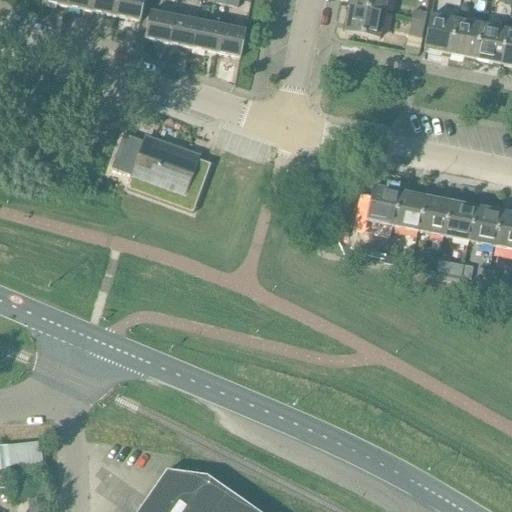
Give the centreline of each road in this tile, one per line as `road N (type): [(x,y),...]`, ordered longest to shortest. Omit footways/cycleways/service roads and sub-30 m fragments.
road 1 (secondary): [(462,511),(337,444),(92,340)]
road 2 (residential): [(282,128),(0,28)]
road 3 (residential): [(511,174),(282,128)]
road 4 (residential): [(282,128),(311,0)]
